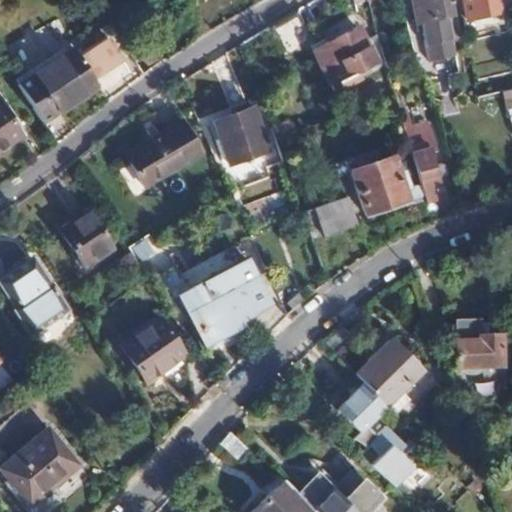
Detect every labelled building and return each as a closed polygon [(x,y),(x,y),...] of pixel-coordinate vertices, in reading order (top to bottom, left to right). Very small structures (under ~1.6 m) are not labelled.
[(448,11),(445,0),(410,0),(416,20),(448,11)] [(502,10),(499,0),(461,0),(465,18),(502,10)] [(313,35),(300,13),(273,29),(287,52),(313,35)] [(373,61),(354,26),(324,41),(322,38),(308,46),(331,88),(351,79),(348,76),(373,61)] [(96,82),(102,92),(130,73),(108,38),(78,56),(96,82)] [(15,82),(42,121),(96,82),(78,56),(71,43),(15,82)] [(394,94),(387,66),(375,71),(382,91),(367,98),(369,103),(394,94)] [(25,131),(0,93),(0,147),(18,135),(25,131)] [(267,149),(251,105),(213,119),(219,136),(214,138),(221,157),(226,155),(229,163),(267,149)] [(179,120),(158,131),(179,170),(201,158),(179,120)] [(179,170),(158,131),(123,150),(145,189),(179,170)] [(408,145),(424,202),(443,196),(429,148),(415,150),(413,144),(408,145)] [(404,197),(390,158),(349,172),(362,212),(404,197)] [(302,210),(313,239),(355,224),(344,194),(302,210)] [(108,244),(84,207),(56,225),(81,262),(108,244)] [(246,247),(181,281),(209,334),(251,311),(250,309),(272,298),(246,247)] [(128,270),(137,264),(127,248),(117,255),(128,270)] [(64,310),(32,260),(0,279),(0,287),(13,308),(10,311),(27,335),(64,310)] [(179,351),(155,313),(115,339),(140,376),(179,351)] [(500,362),(498,333),(478,335),(476,317),(452,320),(456,367),(500,362)] [(362,382),(384,404),(421,368),(390,337),(353,374),(362,382)] [(358,430),(384,404),(362,382),(336,407),(358,430)] [(0,466),(0,473),(30,509),(80,466),(46,427),(0,466)] [(399,445),(384,430),(358,455),(393,490),(410,474),(390,455),(399,445)] [(229,431),(218,441),(237,459),(248,449),(229,431)] [(313,511),(314,511),(359,511),(376,495),(346,466),(328,483),(316,470),(294,492),(313,511)] [(311,511),(313,511),(294,492),(282,481),(249,511),(311,511)]
